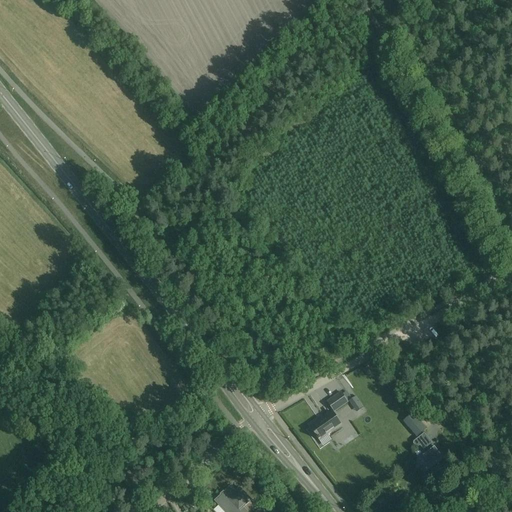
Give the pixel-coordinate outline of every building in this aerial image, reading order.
[(334,412),(347,403),(340,393),(327,402),(334,412)] [(356,412),(363,408),(355,397),(349,402),(356,412)] [(318,437),(317,438),(318,440),(340,424),(330,412),(311,426),(318,437)] [(413,414),(403,422),(417,437),(426,429),(413,414)] [(438,455),(433,448),(423,456),(428,463),(420,469),(430,481),(450,465),(440,453),(438,455)] [(137,496),(145,489),(130,472),(122,478),(137,496)] [(235,482),(216,501),(225,511),(240,511),(252,500),(235,482)]
